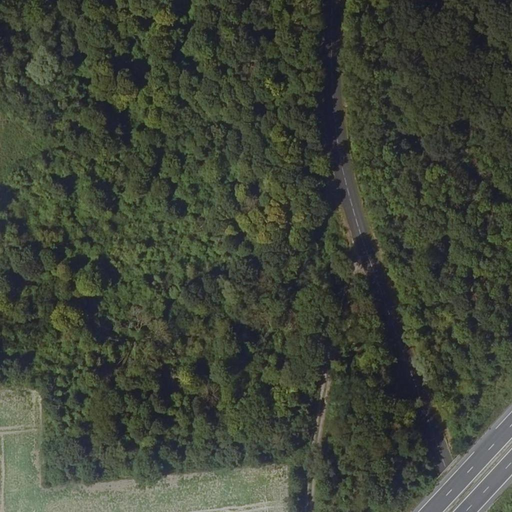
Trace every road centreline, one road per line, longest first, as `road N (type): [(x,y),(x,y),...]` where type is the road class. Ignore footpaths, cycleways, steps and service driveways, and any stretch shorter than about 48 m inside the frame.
road 1 (tertiary): [(331,0),(339,157),(464,511)]
road 2 (track): [(364,230),(317,368),(311,511)]
